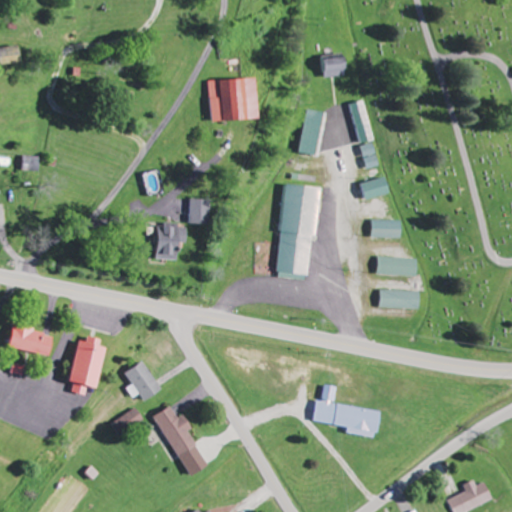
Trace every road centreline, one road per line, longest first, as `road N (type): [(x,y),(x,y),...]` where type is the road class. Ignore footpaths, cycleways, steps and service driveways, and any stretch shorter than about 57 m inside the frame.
road 1 (secondary): [(511,369),(431,362),(178,311)]
road 2 (tertiary): [(290,511),(188,344),(178,311)]
road 3 (secondary): [(178,311),(0,276)]
road 4 (residential): [(363,511),(511,413)]
